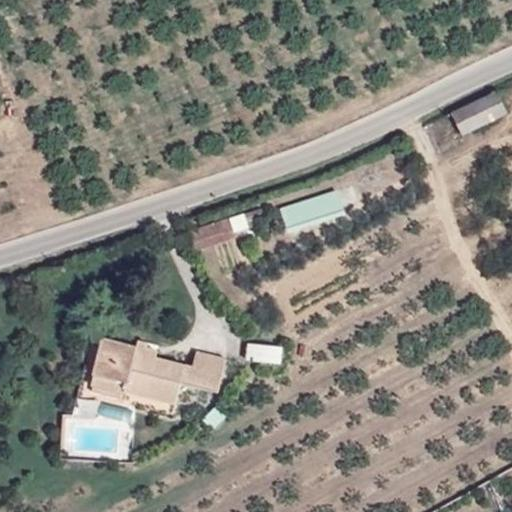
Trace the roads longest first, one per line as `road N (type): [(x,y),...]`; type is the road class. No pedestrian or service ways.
road 1 (residential): [(0,255),(289,161),(511,57)]
road 2 (track): [(402,113),(423,137),(440,200),(511,342)]
